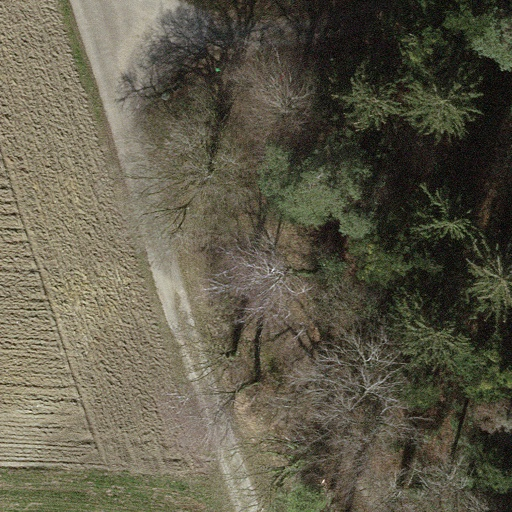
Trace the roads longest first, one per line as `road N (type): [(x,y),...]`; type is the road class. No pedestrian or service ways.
road 1 (track): [(95,0),(252,511)]
road 2 (track): [(127,89),(449,0)]
